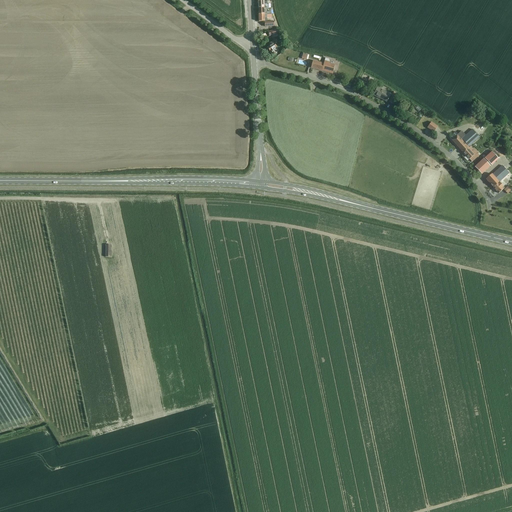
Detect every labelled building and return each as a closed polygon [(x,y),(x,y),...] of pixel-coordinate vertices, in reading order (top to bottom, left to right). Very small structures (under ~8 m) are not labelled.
[(257,0),(258,9),(266,8),(266,9),(271,8),(270,4),(266,5),(265,0),(257,0)] [(270,46),(267,48),(270,52),(271,53),(271,54),(272,56),(273,56),(280,52),(274,43),(273,41),(269,44),(270,46)] [(311,60),(308,68),(313,69),(317,70),(333,74),(334,65),(330,64),(331,60),(325,58),(323,64),(311,60)] [(393,104),(396,98),(392,95),(392,96),(378,88),(374,93),(381,97),(380,98),(386,102),(387,100),(389,101),(393,104)] [(433,133),(437,127),(431,122),(427,128),(433,133)] [(456,132),(449,138),(469,160),(469,159),(472,162),(478,157),(472,151),(472,149),(470,146),(479,137),(472,130),(462,139),(456,132)] [(491,151),(484,158),(491,166),(498,159),(491,151)] [(483,159),(474,167),(481,175),(490,166),(483,159)] [(504,188),(498,182),(508,173),(501,165),(491,175),(491,174),(485,180),(498,193),(504,188)]
